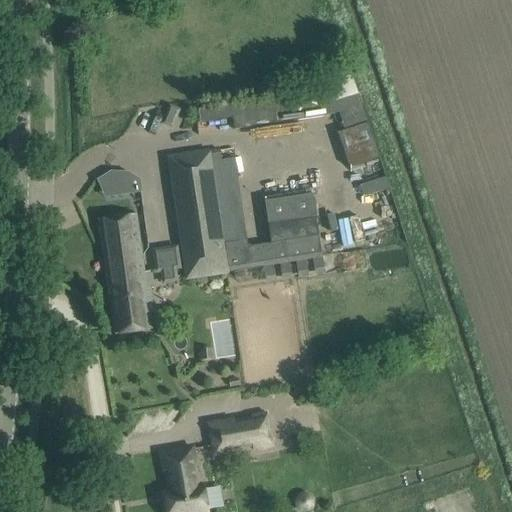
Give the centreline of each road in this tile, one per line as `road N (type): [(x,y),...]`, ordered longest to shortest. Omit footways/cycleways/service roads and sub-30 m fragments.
road 1 (tertiary): [(0,386),(15,283),(11,0)]
road 2 (track): [(115,511),(86,331),(74,307),(15,283)]
